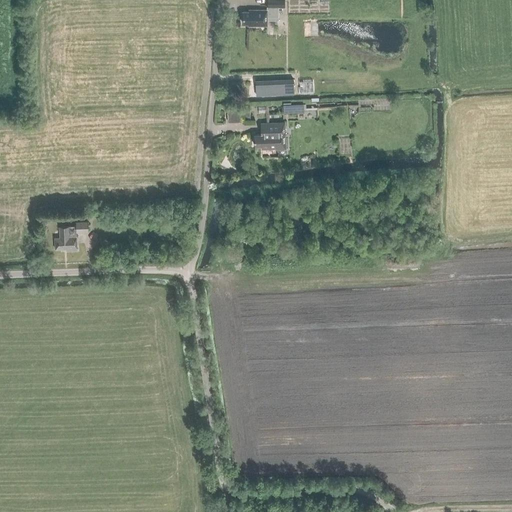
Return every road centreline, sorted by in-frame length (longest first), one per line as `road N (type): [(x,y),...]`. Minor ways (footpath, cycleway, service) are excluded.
road 1 (unclassified): [(391,511),(352,489),(223,486),(187,268)]
road 2 (unclassified): [(187,268),(204,205),(223,0)]
road 3 (unclassified): [(0,274),(187,268)]
